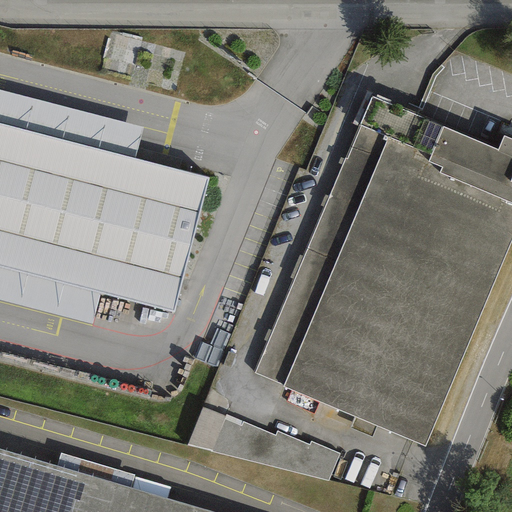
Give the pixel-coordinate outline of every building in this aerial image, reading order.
[(105,63),(130,71),(141,39),(116,31),(105,63)] [(142,126),(0,89),(0,300),(90,323),(97,297),(171,315),(205,179),(133,161),(142,126)] [(494,148),(368,96),(252,375),(422,446),(511,230),(511,136),(501,132),(494,148)] [(201,410),(190,444),(330,489),(341,455),(201,410)] [(201,511),(0,453),(0,511),(201,511)]
